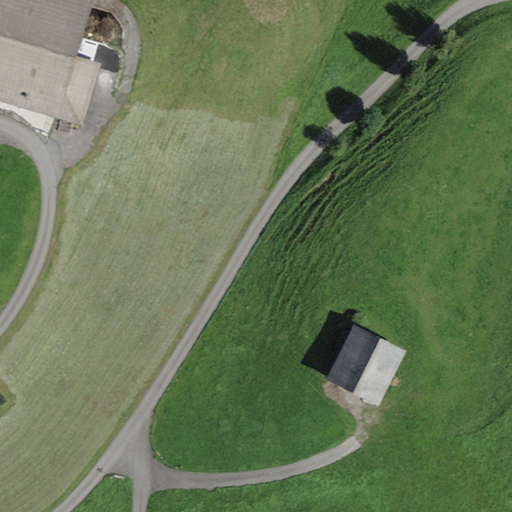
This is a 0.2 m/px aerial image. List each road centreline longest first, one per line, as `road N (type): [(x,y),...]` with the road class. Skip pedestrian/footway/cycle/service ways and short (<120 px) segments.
road 1 (unclassified): [(479,0),(434,27),(281,190),(124,449)]
road 2 (track): [(145,469),(247,478),(321,455),(371,415)]
